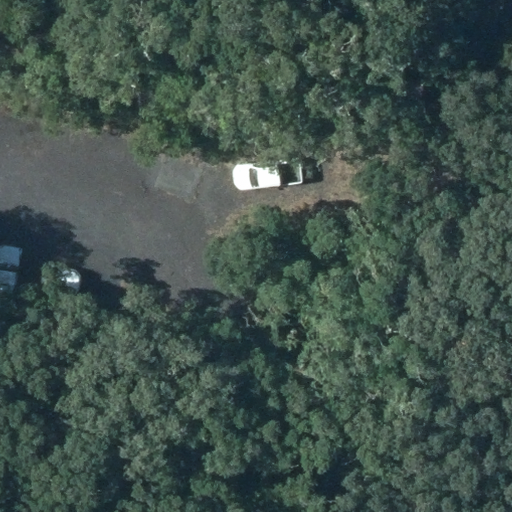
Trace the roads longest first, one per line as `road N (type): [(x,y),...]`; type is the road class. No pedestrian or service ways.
road 1 (track): [(463,511),(0,188)]
road 2 (track): [(54,224),(130,199),(338,181)]
